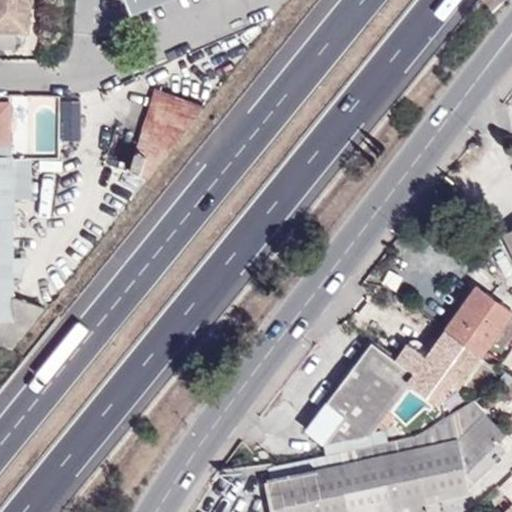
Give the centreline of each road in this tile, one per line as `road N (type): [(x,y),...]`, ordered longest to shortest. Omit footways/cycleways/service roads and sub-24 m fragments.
road 1 (motorway): [(24,511),(436,0)]
road 2 (motorway): [(357,0),(0,444)]
road 3 (secondary): [(468,92),(154,511)]
road 4 (residential): [(78,72),(258,0)]
